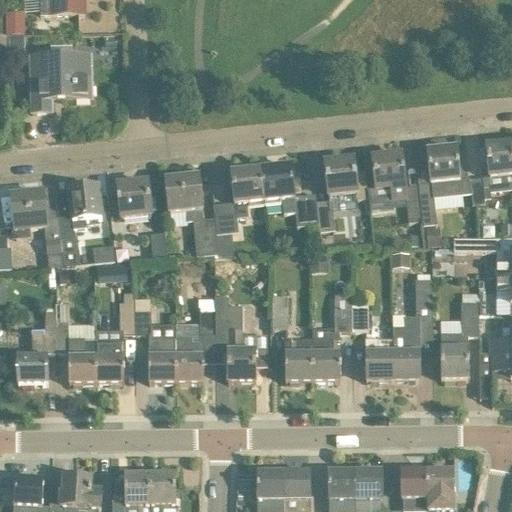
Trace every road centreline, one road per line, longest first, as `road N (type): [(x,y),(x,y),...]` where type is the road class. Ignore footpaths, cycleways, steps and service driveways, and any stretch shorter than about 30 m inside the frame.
road 1 (residential): [(136,152),(511,116)]
road 2 (residential): [(506,435),(220,441)]
road 3 (residential): [(220,441),(0,443)]
road 4 (residential): [(136,152),(135,0)]
road 5 (residential): [(0,164),(136,152)]
